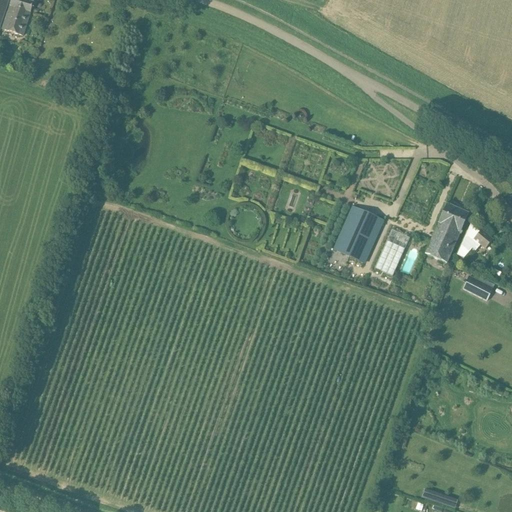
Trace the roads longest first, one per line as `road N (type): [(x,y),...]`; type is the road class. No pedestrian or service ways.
road 1 (unclassified): [(511,216),(485,184),(354,76)]
road 2 (unclassified): [(511,157),(354,76)]
road 3 (unclassified): [(354,76),(199,0)]
